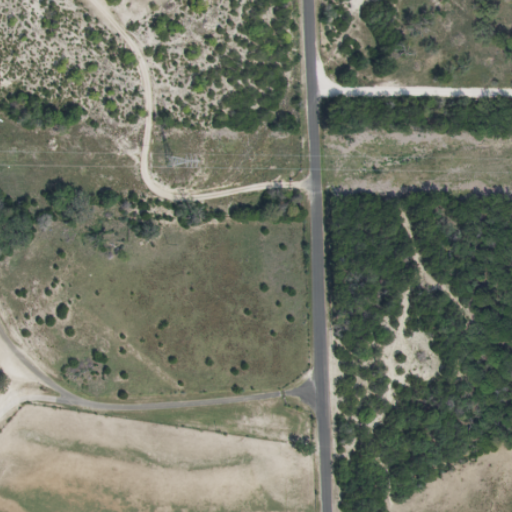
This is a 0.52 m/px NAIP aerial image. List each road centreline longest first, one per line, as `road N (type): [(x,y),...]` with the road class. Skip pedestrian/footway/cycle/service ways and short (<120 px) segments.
road 1 (residential): [(307,0),(326,511)]
road 2 (residential): [(321,389),(100,406),(47,380),(0,327)]
